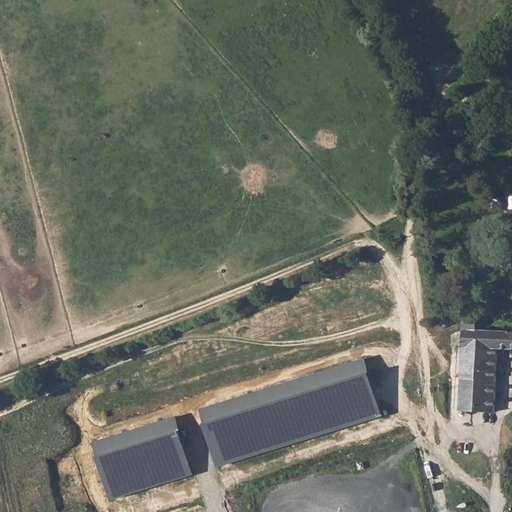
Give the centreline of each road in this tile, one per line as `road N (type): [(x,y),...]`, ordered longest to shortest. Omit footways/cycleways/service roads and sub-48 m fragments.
road 1 (track): [(435,511),(412,253),(421,114),(359,0)]
road 2 (unclassified): [(494,511),(504,384)]
